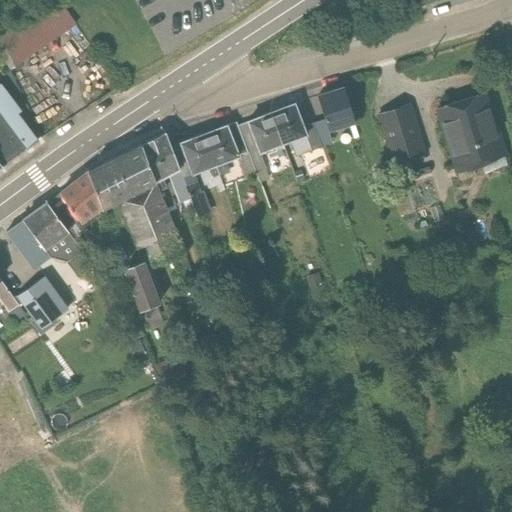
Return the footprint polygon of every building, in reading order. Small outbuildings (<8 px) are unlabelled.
[(0,59),(0,60),(17,86),(85,40),(67,14),(0,59)] [(5,103),(0,106),(0,178),(8,189),(47,165),(5,103)] [(326,115),(339,152),(365,143),(354,107),(326,115)] [(445,129),(466,195),(511,181),(511,160),(498,113),(445,129)] [(279,132),(291,165),(317,156),(305,123),(279,132)] [(436,171),(422,123),(387,134),(402,182),(436,171)] [(256,141),(269,174),(291,165),(279,132),(256,141)] [(236,144),(211,154),(225,188),(249,178),(236,144)] [(187,163),(201,198),(225,188),(211,154),(187,163)] [(149,166),(166,204),(191,193),(172,155),(149,166)] [(192,272),(166,204),(149,166),(94,194),(111,232),(128,222),(146,269),(154,267),(161,285),(192,272)] [(332,168),(311,175),(320,198),(341,190),(332,168)] [(94,194),(68,214),(90,246),(111,232),(94,194)] [(53,224),(30,241),(53,271),(75,255),(53,224)] [(149,333),(170,325),(153,282),(132,290),(149,333)] [(53,296),(23,318),(48,353),(76,332),(53,296)]
